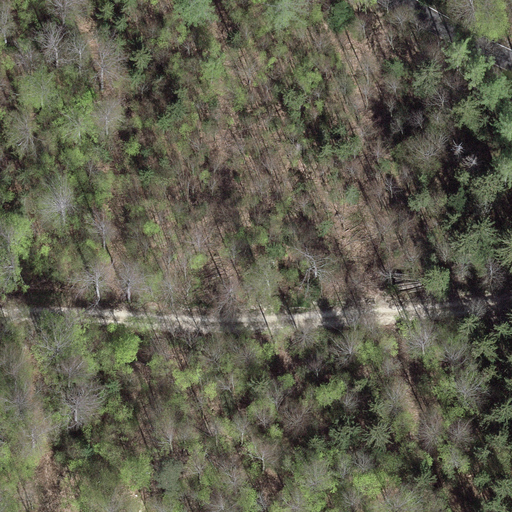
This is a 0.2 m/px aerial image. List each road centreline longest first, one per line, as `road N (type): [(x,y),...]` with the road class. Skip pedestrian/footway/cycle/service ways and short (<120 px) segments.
road 1 (track): [(0,324),(268,325),(511,302)]
road 2 (tertiary): [(511,60),(399,0)]
